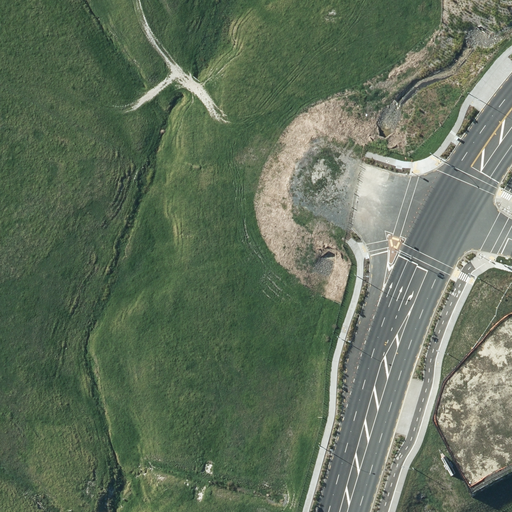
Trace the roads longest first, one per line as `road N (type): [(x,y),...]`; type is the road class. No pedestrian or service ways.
road 1 (secondary): [(460,225),(414,330),(358,511)]
road 2 (secondary): [(356,412),(356,363),(379,254),(351,195)]
road 3 (secondary): [(356,412),(431,217)]
road 4 (secondary): [(431,217),(511,91)]
